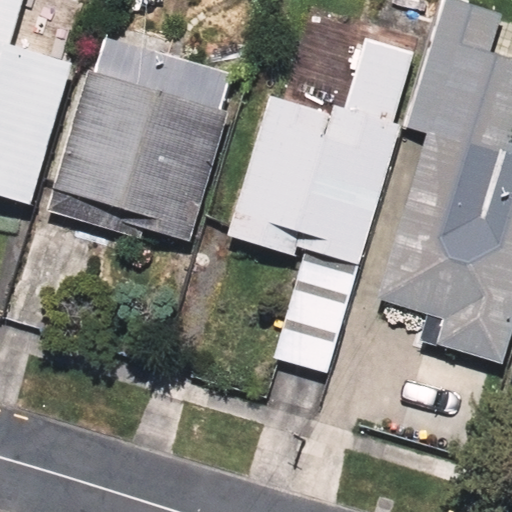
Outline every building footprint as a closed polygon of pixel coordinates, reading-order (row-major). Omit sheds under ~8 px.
[(0,0),(0,199),(22,206),(69,59),(9,40),(21,0),(0,0)] [(213,234),(289,258),(293,247),(353,266),(435,0),(370,0),(337,106),(261,82),(213,234)] [(511,61),(489,54),(506,0),(448,0),(357,292),(422,313),(412,344),(497,371),(507,340),(511,324),(511,148),(511,144),(511,61)] [(127,234),(178,251),(224,113),(72,64),(25,208),(87,228),(93,209),(131,221),(127,234)] [(354,285),(296,261),(258,354),(316,378),(354,285)]
